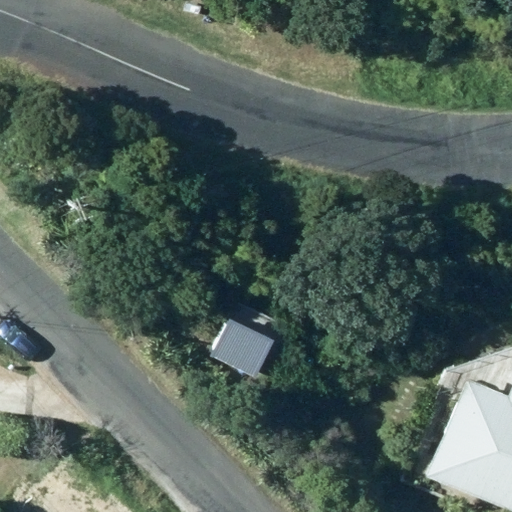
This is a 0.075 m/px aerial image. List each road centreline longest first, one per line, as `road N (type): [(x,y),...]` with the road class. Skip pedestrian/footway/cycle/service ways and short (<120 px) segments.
road 1 (residential): [(511,151),(339,134),(0,14)]
road 2 (residential): [(229,511),(0,280)]
